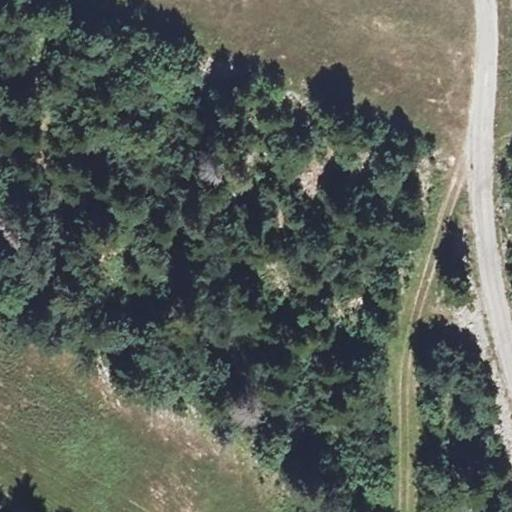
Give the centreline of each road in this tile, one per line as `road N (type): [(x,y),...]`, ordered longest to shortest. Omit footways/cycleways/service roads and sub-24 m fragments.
road 1 (track): [(478,135),(440,224),(414,394),(416,511)]
road 2 (unclassified): [(481,0),(481,228),(511,372)]
